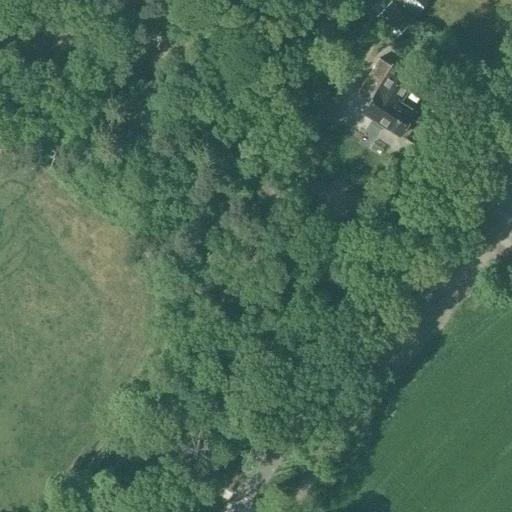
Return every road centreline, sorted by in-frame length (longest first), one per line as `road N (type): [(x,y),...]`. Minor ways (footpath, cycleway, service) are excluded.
road 1 (track): [(57,511),(167,270),(248,196),(272,158),(292,105),(310,0)]
road 2 (tertiary): [(234,511),(511,60)]
